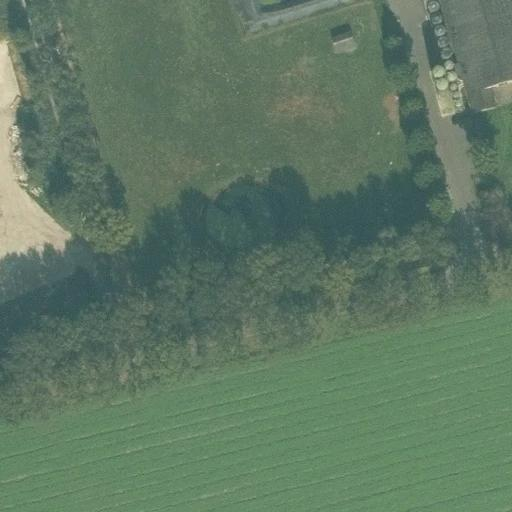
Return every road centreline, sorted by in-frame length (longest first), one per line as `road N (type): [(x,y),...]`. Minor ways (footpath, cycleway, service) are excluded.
road 1 (unclassified): [(0,398),(511,268)]
road 2 (track): [(136,364),(32,0)]
